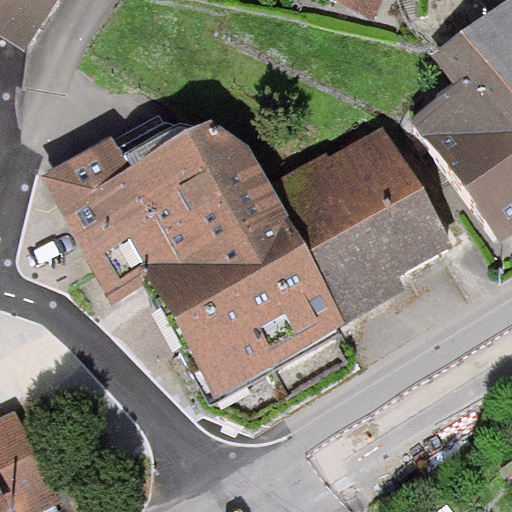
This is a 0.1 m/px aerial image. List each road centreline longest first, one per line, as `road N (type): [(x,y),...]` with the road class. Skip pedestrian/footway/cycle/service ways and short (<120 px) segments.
road 1 (residential): [(0,289),(32,299),(152,400),(218,505)]
road 2 (secondary): [(275,466),(511,324)]
